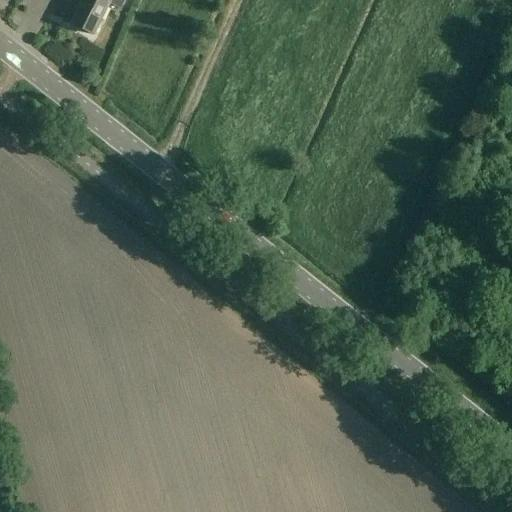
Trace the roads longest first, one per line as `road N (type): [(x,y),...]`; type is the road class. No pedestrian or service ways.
road 1 (secondary): [(511,449),(0,45)]
road 2 (track): [(158,170),(238,0)]
